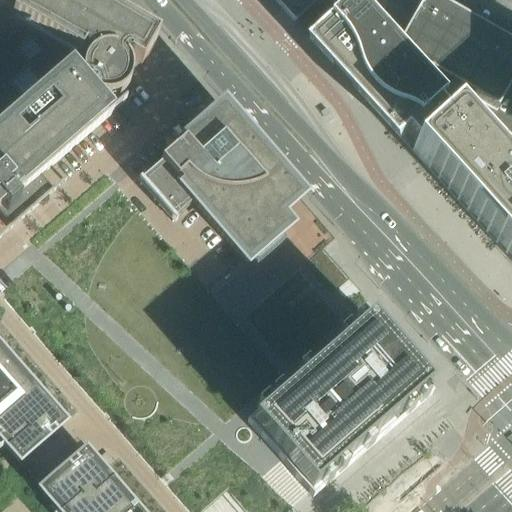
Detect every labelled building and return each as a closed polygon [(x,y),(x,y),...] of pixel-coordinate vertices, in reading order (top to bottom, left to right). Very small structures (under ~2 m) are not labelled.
[(0,0),(0,276),(208,95),(197,83),(174,104),(169,98),(141,66),(157,37),(92,0),(0,0)] [(441,8),(427,0),(272,0),(294,23),(318,0),(326,8),(335,18),(310,41),(353,88),(354,89),(441,8)] [(511,48),(441,8),(354,89),(511,262),(511,48)] [(160,167),(139,186),(172,224),(193,206),(246,267),(287,231),(278,220),(300,201),(222,112),(182,146),(159,166),(160,167)] [(117,188),(4,285),(193,503),(203,494),(213,485),(223,497),(227,494),(273,454),(312,499),(431,396),(431,395),(366,320),(361,315),(348,299),(339,289),(313,259),(297,273),(243,319),(236,325),(139,213),(118,190),(117,188)] [(323,253),(311,263),(336,292),(348,282),(323,253)] [(60,429),(0,360),(0,443),(18,465),(21,463),(42,445),(43,445),(43,444),(60,429)] [(0,511),(59,511),(43,494),(46,492),(33,477),(21,463),(18,465),(0,443),(0,511)] [(46,492),(43,494),(59,511),(131,511),(99,475),(84,458),(84,459),(68,472),(67,472),(67,473),(46,492)]
